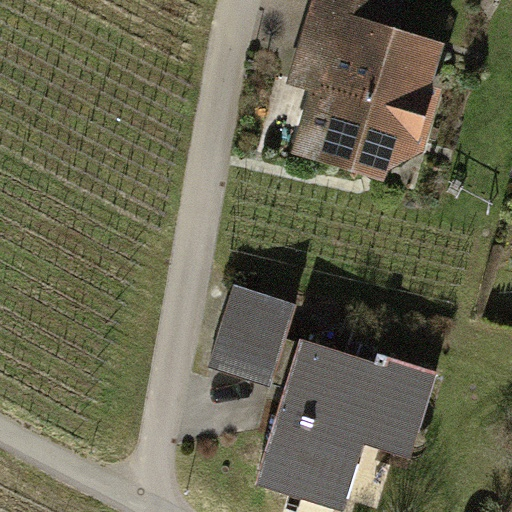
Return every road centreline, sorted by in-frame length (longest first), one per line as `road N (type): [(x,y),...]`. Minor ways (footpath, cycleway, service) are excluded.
road 1 (residential): [(173,511),(158,503),(141,428),(235,0)]
road 2 (track): [(158,503),(0,424)]
